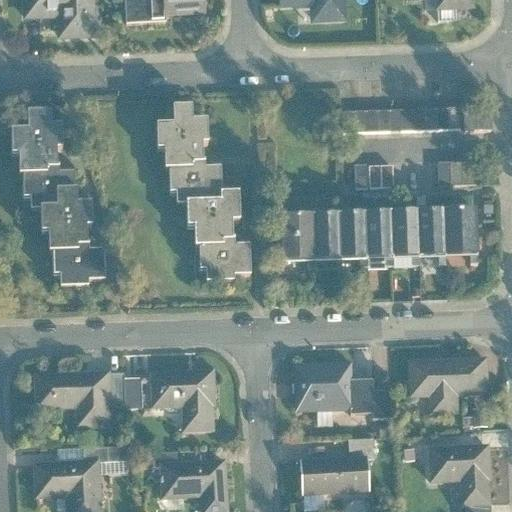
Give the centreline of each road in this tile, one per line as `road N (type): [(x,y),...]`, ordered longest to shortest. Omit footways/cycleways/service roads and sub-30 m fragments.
road 1 (residential): [(511,66),(245,73)]
road 2 (residential): [(253,332),(511,322)]
road 3 (residential): [(0,341),(253,332)]
road 4 (residential): [(245,73),(0,81)]
road 5 (residential): [(253,332),(262,511)]
